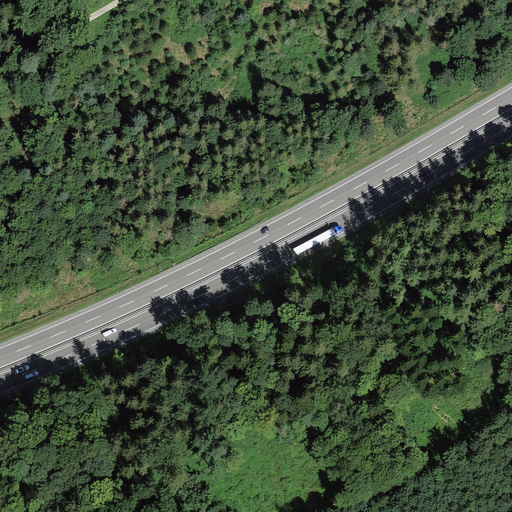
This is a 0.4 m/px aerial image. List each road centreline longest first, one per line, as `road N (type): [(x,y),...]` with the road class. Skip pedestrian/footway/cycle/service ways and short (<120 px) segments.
road 1 (motorway): [(511,96),(261,238),(0,357)]
road 2 (motorway): [(0,383),(274,258),(511,125)]
road 3 (track): [(108,0),(0,65)]
